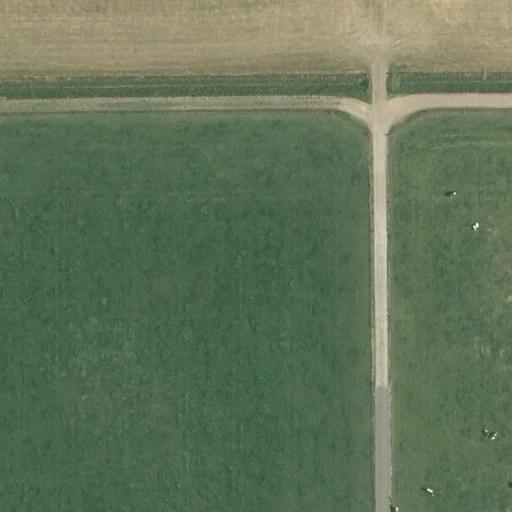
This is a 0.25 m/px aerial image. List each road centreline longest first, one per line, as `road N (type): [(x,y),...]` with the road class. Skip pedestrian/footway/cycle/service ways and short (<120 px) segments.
road 1 (track): [(372,511),(371,107),(403,99),(511,100)]
road 2 (track): [(371,107),(0,109)]
